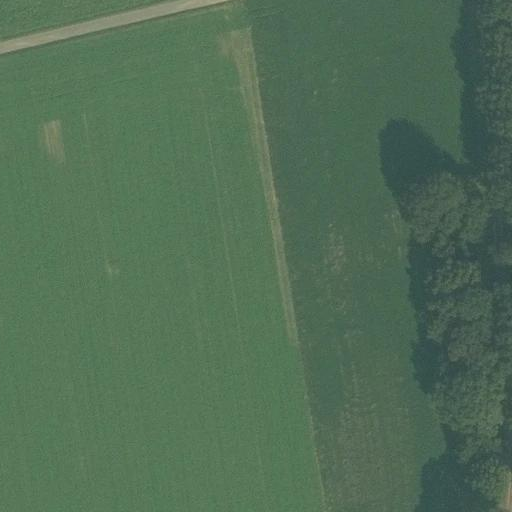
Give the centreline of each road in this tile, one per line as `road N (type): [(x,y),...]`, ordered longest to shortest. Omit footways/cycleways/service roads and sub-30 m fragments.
road 1 (track): [(485,0),(511,253),(511,511)]
road 2 (track): [(0,47),(203,0)]
